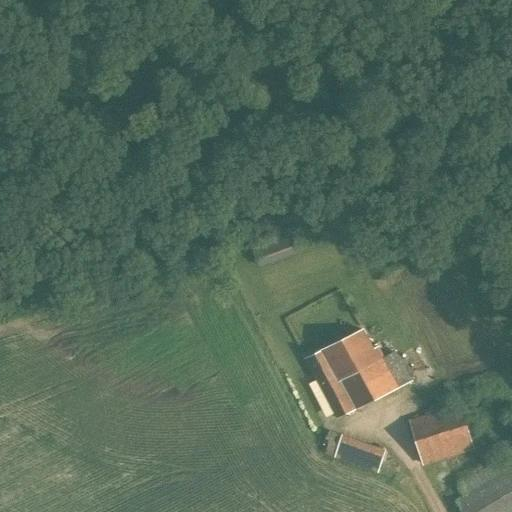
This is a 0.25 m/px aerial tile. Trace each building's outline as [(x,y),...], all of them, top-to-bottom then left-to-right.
[(253,249),(259,266),(297,252),(291,236),(253,249)] [(363,330),(315,354),(315,353),(306,358),(337,419),(412,380),(396,350),(384,356),(379,346),(373,349),(363,330)] [(409,420),(423,466),(474,450),(461,404),(409,420)] [(340,434),(329,430),(325,438),(330,440),(325,454),(378,472),(386,449),(340,434)] [(455,501),(460,511),(511,511),(511,450),(457,484),(464,495),(455,501)]
